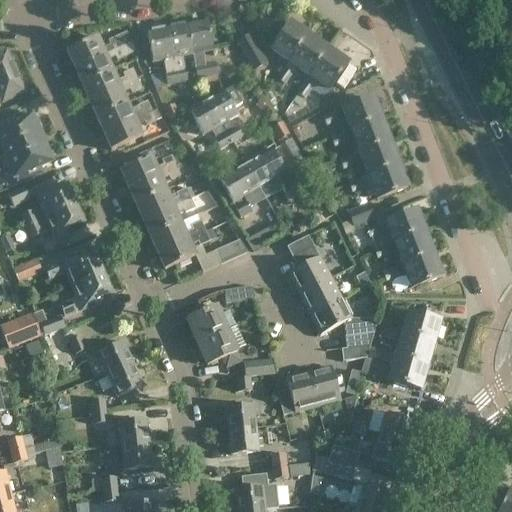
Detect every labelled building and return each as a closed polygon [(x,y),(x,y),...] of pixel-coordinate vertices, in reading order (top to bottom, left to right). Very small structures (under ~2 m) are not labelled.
[(206,21),(186,25),(192,55),(197,80),(217,76),(215,64),(205,66),(202,53),(212,51),(206,21)] [(308,37),(289,23),(271,50),(290,63),(308,37)] [(177,83),(187,81),(183,57),(192,55),(186,25),(166,29),(177,83)] [(152,63),(162,61),(166,85),(177,83),(166,29),(146,33),(152,63)] [(110,46),(102,49),(97,38),(66,52),(73,69),(129,43),(125,34),(108,42),(110,46)] [(265,64),(249,36),(237,43),(253,71),(265,64)] [(309,77),(327,50),(308,37),(290,63),(308,76),(309,77)] [(116,61),(134,53),(129,43),(73,69),(81,85),(112,72),(107,60),(115,57),(116,61)] [(308,76),(303,84),(311,90),(324,99),(329,91),(348,64),(327,50),(309,77),(308,76)] [(7,56),(2,53),(0,53),(0,97),(2,102),(23,93),(7,56)] [(136,79),(131,70),(122,74),(124,78),(116,81),(112,72),(81,85),(88,100),(136,79)] [(283,70),(276,81),(284,87),(292,76),(283,70)] [(126,104),(121,92),(129,89),(131,93),(140,89),(136,79),(88,100),(95,118),(126,104)] [(303,84),(296,94),(304,100),(311,90),(303,84)] [(223,92),(205,103),(224,136),(226,135),(231,144),(242,138),(237,129),(234,130),(229,121),(237,116),(233,110),(242,104),(232,87),(223,92)] [(263,94),(255,98),(259,106),(267,101),(263,94)] [(380,119),(373,99),(342,111),(350,130),(380,119)] [(150,113),(146,103),(137,107),(139,111),(131,115),(126,104),(95,118),(102,134),(150,113)] [(214,142),(220,151),(231,144),(226,135),(224,136),(205,103),(188,112),(202,137),(212,131),(217,140),(214,142)] [(150,113),(102,134),(110,151),(141,137),(136,125),(144,122),(146,126),(160,119),(157,112),(151,114),(150,113)] [(334,114),(322,118),(326,127),(338,123),(334,114)] [(0,124),(0,148),(1,150),(13,144),(12,142),(37,132),(37,131),(38,128),(35,121),(32,119),(31,117),(15,124),(13,119),(0,124)] [(350,130),(342,134),(345,143),(354,140),(359,155),(390,143),(380,119),(350,130)] [(282,123),(277,126),(270,129),(277,142),(289,136),(282,123)] [(0,155),(0,162),(2,162),(5,160),(17,155),(19,157),(44,147),(37,132),(12,142),(13,144),(1,150),(3,154),(0,155)] [(342,134),(330,138),(333,147),(345,143),(342,134)] [(294,170),(304,164),(305,164),(291,139),(280,145),(294,170)] [(390,143),(359,155),(368,177),(398,165),(390,143)] [(5,160),(16,184),(38,175),(35,170),(51,163),(50,160),(51,157),(48,150),(45,149),(44,147),(19,157),(17,155),(5,160)] [(285,175),(272,152),(246,166),(265,200),(281,191),(284,195),(294,189),(288,178),(285,180),(283,176),(285,175)] [(127,168),(119,172),(127,188),(175,166),(170,157),(161,161),(163,165),(155,168),(151,158),(147,159),(145,153),(125,162),(127,168)] [(351,158),(339,163),(343,172),(355,167),(351,158)] [(304,164),(294,170),(304,187),(314,181),(304,164)] [(368,177),(360,180),(363,189),(364,192),(373,189),(377,200),(407,189),(398,165),(368,177)] [(170,179),(179,175),(175,166),(127,188),(134,204),(165,190),(160,179),(168,175),(170,179)] [(265,200),(246,166),(219,181),(232,204),(235,208),(234,208),(240,219),(251,213),(249,209),(265,200)] [(360,180),(348,185),(351,194),(363,189),(360,180)] [(49,190),(35,196),(44,215),(39,217),(40,220),(45,218),(74,206),(64,185),(49,191),(49,190)] [(9,193),(15,206),(31,199),(25,186),(9,193)] [(189,199),(185,190),(176,194),(178,198),(170,202),(165,190),(134,204),(141,221),(189,199)] [(185,213),(194,209),(189,199),(141,221),(148,237),(179,223),(175,212),(183,209),(185,213)] [(45,218),(40,220),(43,227),(48,225),(56,241),(69,235),(68,234),(83,227),(74,206),(45,218)] [(370,206),(348,215),(350,221),(353,229),(375,220),(370,206)] [(35,209),(21,216),(26,227),(40,220),(39,217),(35,209)] [(425,234),(416,211),(386,223),(389,231),(394,245),(425,234)] [(179,223),(148,237),(156,253),(204,232),(210,229),(206,220),(200,223),(197,215),(179,223)] [(40,220),(26,227),(31,238),(45,232),(43,227),(40,220)] [(350,221),(341,225),(345,236),(355,233),(353,229),(350,221)] [(278,222),(245,240),(252,251),(252,252),(285,235),(278,222)] [(386,223),(377,226),(380,235),(389,231),(386,223)] [(294,227),(292,239),(304,233),(300,224),(294,227)] [(376,225),(365,230),(369,239),(380,235),(377,226),(376,225)] [(199,245),(208,241),(204,232),(156,253),(164,271),(195,257),(189,245),(197,241),(199,245)] [(432,253),(425,234),(394,245),(402,265),(432,253)] [(313,248),(308,237),(286,248),(292,259),(313,248)] [(215,253),(221,265),(246,254),(238,242),(215,253)] [(385,247),(374,251),(377,260),(389,256),(385,247)] [(292,259),(297,269),(288,274),(299,295),(330,279),(313,248),(292,259)] [(48,281),(65,274),(71,287),(101,274),(100,272),(102,269),(99,263),(96,261),(91,250),(44,270),(48,281)] [(402,265),(412,289),(442,278),(432,253),(402,265)] [(21,267),(13,270),(18,283),(27,280),(21,267)] [(394,269),(382,273),(386,282),(397,278),(394,269)] [(71,287),(76,300),(59,307),(64,318),(111,298),(107,288),(108,284),(106,278),(102,276),(101,274),(71,287)] [(364,274),(355,279),(361,289),(369,284),(364,274)] [(299,295),(309,315),(340,299),(330,279),(299,295)] [(351,282),(336,285),(339,296),(354,292),(351,282)] [(251,287),(223,292),(226,305),(254,300),(251,287)] [(309,315),(320,336),(351,320),(340,299),(309,315)] [(388,316),(401,320),(403,312),(404,310),(391,306),(388,316)] [(186,321),(196,342),(225,329),(216,308),(186,321)] [(403,312),(401,320),(406,322),(402,333),(434,342),(439,322),(408,313),(403,312)] [(32,316),(0,328),(0,354),(45,337),(40,326),(37,327),(32,316)] [(60,318),(40,326),(45,337),(64,330),(60,318)] [(382,338),(395,342),(398,332),(385,328),(382,338)] [(225,329),(196,342),(207,367),(222,360),(226,370),(240,363),(235,351),(244,346),(236,329),(227,333),(225,329)] [(427,366),(434,342),(402,333),(396,357),(427,366)] [(373,334),(345,338),(346,350),(367,347),(370,347),(373,334)] [(76,355),(88,350),(83,337),(71,341),(76,355)] [(122,343),(98,354),(107,375),(132,364),(122,343)] [(366,360),(367,347),(346,350),(341,350),(342,363),(366,360)] [(369,349),(366,359),(393,367),(396,357),(381,352),(369,349)] [(393,367),(388,382),(420,391),(427,366),(396,357),(393,367)] [(272,362),(243,365),(244,378),(275,375),(272,362)] [(117,398),(142,386),(132,364),(107,375),(117,398)] [(340,402),(331,369),(308,374),(317,408),(340,402)] [(277,394),(283,417),(317,408),(308,374),(285,380),(288,391),(277,394)] [(251,392),(249,379),(236,381),(237,393),(251,392)] [(93,413),(108,411),(106,399),(92,400),(93,413)] [(228,433),(255,430),(252,406),(225,409),(228,433)] [(108,411),(93,413),(94,425),(109,423),(108,411)] [(378,436),(405,444),(411,422),(384,414),(378,436)] [(119,424),(121,447),(148,443),(146,421),(119,424)] [(354,422),(351,434),(366,438),(369,426),(354,422)] [(255,430),(228,433),(231,456),(258,453),(257,448),(262,447),(261,439),(256,440),(255,430)] [(398,468),(405,444),(378,436),(372,460),(398,468)] [(20,437),(6,441),(10,453),(23,449),(20,437)] [(56,440),(32,447),(34,455),(46,452),(51,470),(63,466),(56,440)] [(148,443),(121,447),(124,471),(151,468),(148,443)] [(332,447),(328,461),(354,469),(359,455),(332,447)] [(23,449),(10,453),(13,465),(26,461),(23,449)] [(85,452),(64,454),(65,464),(86,461),(85,452)] [(284,454),(270,456),(272,468),(285,467),(284,454)] [(296,457),(286,458),(287,465),(297,464),(296,457)] [(328,461),(324,475),(350,483),(354,469),(328,461)] [(285,467),(272,468),(274,481),(287,479),(285,467)] [(4,472),(0,473),(0,498),(10,496),(4,472)] [(115,478),(102,480),(103,491),(117,489),(115,478)] [(357,507),(373,511),(384,511),(390,493),(358,484),(353,486),(348,504),(357,507)] [(235,491),(237,511),(256,511),(265,511),(262,488),(235,491)] [(117,489),(103,491),(104,503),(118,502),(117,489)] [(511,511),(511,490),(509,489),(498,511),(511,511)] [(0,511),(14,511),(10,496),(0,498),(0,511)] [(129,511),(156,511),(155,502),(128,505),(129,511)]
